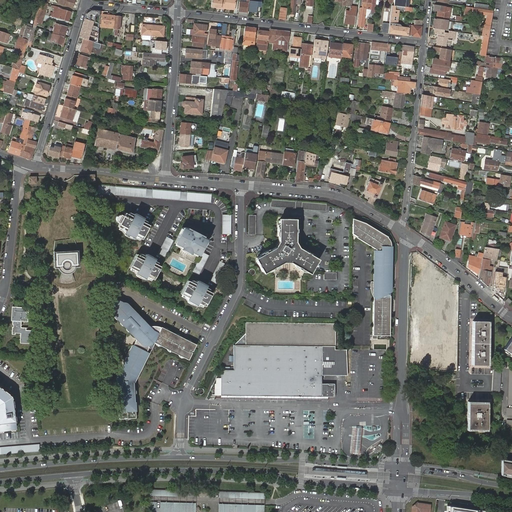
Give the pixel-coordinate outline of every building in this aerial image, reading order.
[(218,0),(211,0),(210,7),(220,8),(221,0),(218,0)] [(224,0),(224,9),(234,10),(234,0),(224,0)] [(248,3),(249,3),(249,1),(249,0),(246,0),(246,3),(239,2),(238,12),(247,13),(248,3)] [(347,0),(344,23),(348,24),(349,22),(354,23),(356,7),(351,6),(352,5),(352,0),(347,0)] [(360,8),(358,27),(363,27),(364,19),(366,19),(370,13),(374,14),(376,0),(361,0),(361,3),(362,3),(362,8),(360,8)] [(47,3),(40,1),(36,15),(43,17),(45,10),(47,3)] [(249,3),(248,12),(260,13),(261,2),(249,1),(249,3)] [(61,9),(62,8),(55,6),(51,16),(68,21),(71,12),(61,9)] [(391,6),(388,34),(395,34),(396,26),(397,22),(402,22),(403,11),(411,11),(412,8),(404,7),(393,6),(391,6)] [(440,6),(438,18),(449,20),(450,8),(440,6)] [(279,7),(278,19),(285,20),(286,7),(279,7)] [(486,25),(490,26),(492,11),(468,8),(467,15),(476,16),(476,14),(488,15),(486,25)] [(90,10),(86,13),(84,21),(79,38),(83,39),(93,42),(97,43),(98,24),(99,11),(94,11),(90,10)] [(103,11),(99,11),(98,24),(112,25),(113,16),(106,16),(106,14),(104,14),(104,15),(103,15),(103,11)] [(43,17),(36,15),(34,22),(41,24),(43,17)] [(434,19),(433,28),(446,30),(446,28),(447,21),(434,19)] [(31,25),(23,22),(19,37),(28,40),(29,38),(28,38),(31,25)] [(63,32),(65,32),(66,27),(55,24),(52,33),(62,36),(63,32)] [(194,24),(193,30),(206,32),(207,26),(194,24)] [(150,35),(161,36),(162,26),(150,25),(150,27),(141,26),(140,35),(142,35),(150,35)] [(420,38),(421,27),(409,25),(409,27),(408,36),(420,38)] [(409,27),(396,26),(395,34),(408,36),(409,27)] [(35,27),(32,27),(29,38),(28,40),(26,46),(30,47),(34,35),(32,35),(35,27)] [(256,28),(245,27),(243,36),(252,37),(252,40),(254,40),(256,28)] [(448,34),(451,35),(452,31),(446,30),(433,28),(431,37),(445,39),(445,37),(443,37),(444,32),(448,33),(448,34)] [(284,45),(284,50),(287,50),(287,46),(289,32),(269,30),(267,43),(284,45)] [(10,34),(0,31),(0,41),(7,44),(10,34)] [(262,50),(267,51),(267,48),(267,44),(266,44),(268,32),(258,31),(256,46),(262,46),(262,50)] [(289,32),(287,46),(295,48),(294,53),(300,54),(301,44),(302,34),(289,32)] [(51,37),(50,41),(61,45),(63,38),(52,34),(51,37)] [(28,40),(19,37),(18,37),(14,51),(20,52),(24,54),(28,40)] [(213,47),(213,51),(218,51),(220,39),(212,37),(211,42),(208,42),(207,46),(213,47)] [(328,37),(327,47),(330,47),(328,57),(340,58),(341,56),(342,44),(332,43),(333,37),(328,37)] [(197,42),(194,42),(193,46),(203,47),(204,39),(197,38),(197,42)] [(93,42),(83,39),(82,44),(83,44),(82,48),(81,47),(80,51),(89,54),(93,42)] [(220,49),(233,51),(233,47),(232,47),(232,41),(221,39),(220,49)] [(315,40),(313,51),(326,53),(327,42),(315,40)] [(155,48),(153,48),(152,53),(162,54),(162,51),(166,51),(166,42),(155,41),(155,48)] [(381,43),(371,42),(370,49),(380,50),(381,43)] [(354,53),(353,59),(359,59),(359,58),(366,59),(368,45),(355,43),(354,53)] [(301,44),(300,54),(298,67),(305,68),(307,55),(310,56),(312,45),(301,44)] [(351,46),(342,44),(341,56),(342,56),(350,57),(351,46)] [(399,53),(398,59),(388,58),(389,56),(388,56),(388,53),(389,53),(391,44),(387,44),(386,51),(385,55),(386,55),(385,63),(400,65),(400,57),(401,58),(401,53),(399,53)] [(401,58),(401,60),(411,61),(412,57),(413,47),(402,46),(401,53),(401,58)] [(439,48),(433,47),(433,51),(439,52),(439,51),(440,51),(439,59),(444,60),(449,61),(450,50),(449,50),(446,49),(439,48)] [(183,58),(201,59),(201,49),(184,48),(183,58)] [(165,62),(166,54),(162,54),(152,53),(144,52),(142,66),(156,67),(157,61),(165,62)] [(38,74),(50,78),(54,67),(52,66),(53,63),(51,63),(53,59),(38,55),(36,63),(41,64),(38,74)] [(78,55),(75,65),(86,68),(86,67),(84,66),(87,59),(89,60),(89,58),(78,55)] [(485,64),(485,67),(486,67),(495,68),(498,68),(498,63),(499,63),(499,58),(490,57),(489,65),(485,64)] [(13,64),(12,65),(12,68),(13,68),(19,70),(20,67),(22,60),(17,59),(16,64),(13,64)] [(439,59),(435,59),(434,68),(432,68),(430,68),(429,73),(444,75),(445,71),(448,71),(449,61),(444,60),(439,59)] [(191,62),(190,73),(200,74),(200,73),(205,74),(205,64),(191,62)] [(366,77),(373,78),(373,73),(383,75),(384,66),(368,64),(367,70),(366,77)] [(123,73),(122,78),(125,78),(125,79),(130,80),(132,67),(121,66),(121,73),(123,73)] [(475,81),(481,82),(483,67),(479,66),(478,66),(477,77),(475,76),(475,81)] [(485,78),(494,78),(496,79),(498,79),(499,75),(494,74),(495,68),(486,67),(485,78)] [(9,80),(16,82),(17,79),(18,73),(19,70),(13,68),(10,77),(9,80)] [(72,76),(70,85),(78,87),(82,75),(75,72),(73,76),(72,76)] [(191,75),(180,74),(179,83),(186,84),(187,77),(190,78),(191,78),(191,75)] [(484,77),(483,86),(485,87),(493,87),(494,78),(485,78),(484,77)] [(449,82),(450,80),(439,78),(438,86),(446,88),(447,82),(449,82)] [(7,81),(3,80),(0,88),(4,89),(2,92),(4,93),(5,94),(11,95),(14,83),(7,81)] [(397,81),(390,80),(390,81),(392,82),(391,85),(397,86),(397,93),(410,94),(411,87),(414,88),(415,83),(409,82),(397,81)] [(473,93),(479,94),(481,82),(475,81),(472,80),(471,87),(467,86),(466,92),(473,93)] [(34,96),(42,98),(42,96),(46,97),(49,87),(36,83),(36,85),(38,86),(36,93),(35,93),(34,96)] [(116,83),(114,95),(119,96),(135,99),(136,90),(123,88),(124,84),(116,83)] [(78,87),(70,85),(66,96),(75,98),(76,98),(79,88),(78,87)] [(450,89),(431,86),(430,93),(448,96),(450,89)] [(225,98),(226,95),(227,90),(214,89),(211,121),(220,121),(225,98)] [(150,101),(160,102),(161,91),(147,90),(146,100),(147,100),(148,101),(150,101)] [(397,93),(394,93),(385,92),(384,94),(394,95),(393,107),(402,108),(403,94),(397,93)] [(33,96),(32,95),(31,99),(25,97),(24,100),(25,100),(28,101),(43,105),(45,99),(42,98),(34,96),(33,96)] [(420,107),(425,108),(432,109),(433,109),(434,96),(422,95),(420,107)] [(75,98),(66,96),(63,106),(72,109),(75,98)] [(182,106),(183,107),(184,107),(185,107),(184,114),(201,115),(203,99),(194,98),(194,102),(185,102),(184,102),(183,103),(182,104),(182,105),(182,106)] [(41,111),(43,105),(28,101),(25,100),(23,106),(28,107),(41,111)] [(159,112),(160,102),(150,101),(148,101),(147,100),(146,100),(144,100),(143,111),(147,111),(150,111),(159,112)] [(353,119),(355,101),(348,100),(347,113),(350,114),(349,118),(353,119)] [(72,109),(63,106),(59,117),(71,121),(75,110),(72,109)] [(393,108),(382,106),(380,121),(386,123),(389,123),(393,108)] [(420,107),(419,115),(431,117),(432,109),(425,108),(420,107)] [(29,114),(30,111),(23,109),(22,112),(26,113),(27,113),(25,120),(29,121),(34,122),(36,123),(38,117),(29,114)] [(158,120),(159,112),(150,111),(149,119),(147,118),(147,122),(157,123),(157,120),(158,120)] [(12,115),(6,113),(4,117),(2,124),(2,126),(1,128),(0,131),(0,132),(9,136),(12,126),(9,125),(6,127),(9,118),(10,119),(12,115)] [(338,113),(335,125),(346,128),(350,115),(347,114),(346,116),(338,113)] [(442,119),(442,122),(443,124),(445,124),(445,128),(456,129),(458,118),(453,117),(453,115),(446,115),(446,119),(443,119),(442,119)] [(472,145),(476,120),(476,117),(474,116),(472,128),(467,128),(465,138),(450,135),(449,141),(468,144),(472,145)] [(373,119),(366,118),(365,125),(371,126),(373,119)] [(29,121),(25,120),(25,119),(24,119),(18,143),(11,141),(8,153),(19,156),(28,127),(29,124),(29,121)] [(386,123),(380,121),(373,119),(371,126),(370,130),(387,134),(389,123),(386,123)] [(419,120),(417,136),(421,136),(423,137),(430,138),(442,140),(449,141),(450,135),(450,134),(422,129),(424,121),(419,120)] [(180,134),(189,135),(190,124),(180,123),(180,134)] [(479,133),(485,134),(485,132),(487,132),(488,124),(483,123),(483,125),(480,125),(479,133)] [(260,137),(266,138),(268,126),(262,125),(260,137)] [(31,158),(36,143),(30,141),(34,129),(28,127),(19,156),(29,160),(31,158)] [(135,138),(118,134),(98,130),(94,145),(132,153),(135,138)] [(139,147),(158,151),(160,143),(163,132),(163,131),(156,130),(153,140),(154,140),(153,143),(149,142),(146,141),(147,138),(144,138),(143,140),(141,140),(139,147)] [(188,146),(189,135),(180,134),(179,146),(188,146)] [(481,137),(480,140),(485,141),(485,143),(487,143),(488,141),(500,144),(501,139),(491,137),(491,136),(478,134),(477,137),(481,137)] [(442,140),(430,138),(423,137),(421,149),(429,151),(429,149),(440,150),(442,140)] [(228,144),(215,140),(213,148),(226,151),(228,144)] [(384,154),(395,156),(396,151),(395,151),(396,142),(387,140),(384,154)] [(74,142),(72,149),(70,157),(80,159),(84,145),(74,142)] [(265,162),(281,164),(282,153),(265,151),(266,145),(259,144),(258,150),(256,161),(257,161),(254,177),(262,178),(265,162)] [(72,149),(61,146),(60,148),(58,156),(70,159),(70,157),(72,149)] [(47,155),(58,158),(58,156),(60,148),(54,147),(53,149),(49,148),(47,155)] [(257,148),(252,147),(251,151),(245,150),(244,154),(243,159),(241,167),(247,168),(248,166),(249,167),(248,171),(252,172),(257,148)] [(226,151),(213,148),(212,150),(210,160),(223,163),(226,151)] [(450,153),(449,158),(463,161),(465,151),(451,149),(451,150),(449,150),(449,152),(449,153),(450,153)] [(484,159),(482,169),(491,171),(491,170),(496,171),(498,162),(504,163),(505,156),(500,156),(501,150),(497,150),(493,149),(492,160),(484,159)] [(318,156),(298,150),(298,151),(294,182),(303,181),(305,176),(303,176),(305,165),(316,166),(318,156)] [(294,154),(283,151),(282,153),(281,164),(292,166),(294,154)] [(241,167),(243,159),(244,154),(242,154),(240,155),(239,156),(236,155),(235,157),(233,170),(241,172),(241,167)] [(181,157),(182,164),(181,164),(181,165),(180,166),(181,167),(181,168),(182,168),(183,168),(193,167),(191,156),(181,157)] [(430,157),(427,169),(438,171),(439,164),(444,166),(446,160),(430,157)] [(394,163),(395,160),(388,159),(382,159),(381,161),(380,161),(378,172),(395,174),(395,169),(393,169),(394,163)] [(468,165),(462,163),(458,180),(465,182),(468,165)] [(319,182),(322,169),(317,168),(316,174),(315,173),(314,176),(312,176),(313,181),(319,182)] [(331,174),(329,183),(332,184),(333,183),(339,185),(340,183),(345,184),(349,171),(343,169),(341,175),(335,173),(335,175),(331,174)] [(85,173),(85,182),(93,182),(94,174),(85,173)] [(463,199),(465,182),(458,180),(444,177),(429,173),(427,177),(457,185),(456,189),(461,190),(460,195),(460,198),(463,199)] [(412,175),(412,184),(419,186),(419,183),(433,188),(434,183),(427,181),(428,180),(426,180),(421,179),(421,178),(412,175)] [(483,180),(483,183),(509,188),(510,177),(510,176),(502,175),(502,178),(500,178),(500,181),(486,179),(486,181),(483,180)] [(369,196),(366,201),(372,205),(375,198),(375,199),(382,183),(378,182),(370,179),(369,182),(368,182),(363,194),(369,196)] [(99,185),(98,193),(107,194),(108,186),(99,185)] [(145,189),(114,187),(114,194),(144,197),(145,189)] [(150,197),(178,200),(179,191),(151,189),(150,197)] [(429,196),(431,197),(432,194),(421,191),(418,199),(429,203),(430,201),(428,200),(429,196)] [(185,192),(185,200),(210,202),(210,194),(185,192)] [(273,206),(297,207),(297,200),(273,199),(273,206)] [(303,200),(303,207),(328,208),(327,201),(303,200)] [(462,216),(460,216),(460,219),(465,219),(469,220),(470,210),(462,209),(462,216)] [(124,231),(134,236),(134,235),(138,237),(142,239),(144,235),(147,237),(151,230),(147,228),(148,225),(146,224),(141,221),(142,219),(133,214),(131,217),(126,214),(124,213),(117,226),(121,228),(125,230),(124,231)] [(255,234),(256,214),(248,214),(247,234),(255,234)] [(222,215),(222,233),(231,233),(231,215),(222,215)] [(426,215),(420,232),(429,236),(436,218),(426,215)] [(282,261),(288,261),(293,264),(293,262),(297,265),(296,266),(301,270),(302,268),(306,270),(305,271),(308,272),(309,272),(316,260),(316,258),(314,256),(313,257),(310,255),(311,254),(305,250),(304,252),(301,250),(302,249),(297,246),(294,241),(295,237),(294,237),(294,232),(296,233),(296,226),(294,226),(294,222),(295,222),(295,220),(293,218),(281,217),(279,219),(279,222),(280,222),(279,225),(277,225),(277,231),(279,231),(279,236),(277,236),(277,242),(275,246),(271,248),(271,249),(267,251),(266,249),(261,252),(262,254),(258,256),(258,255),(256,256),(255,259),(261,270),(264,271),(266,270),(265,269),(269,267),(270,268),(275,266),(274,264),(278,262),(279,263),(282,261)] [(355,219),(354,219),(354,232),(358,234),(357,235),(376,247),(376,249),(374,249),(373,333),(391,333),(391,293),(390,293),(390,280),(391,280),(391,249),(392,245),(391,241),(391,239),(391,238),(390,236),(389,235),(388,234),(387,234),(366,221),(355,217),(355,219)] [(465,219),(460,219),(458,226),(457,234),(471,236),(472,232),(474,223),(465,222),(465,219)] [(449,240),(454,225),(444,222),(439,237),(449,240)] [(192,250),(194,251),(194,252),(199,255),(206,240),(199,237),(198,238),(194,235),(195,233),(190,231),(190,232),(182,228),(175,243),(180,246),(180,244),(183,246),(181,249),(190,253),(192,250)] [(479,235),(479,233),(477,233),(473,233),(472,232),(471,236),(471,239),(484,241),(485,236),(479,235)] [(165,259),(174,239),(168,236),(158,256),(165,259)] [(498,250),(498,249),(497,249),(484,246),(482,253),(481,263),(478,279),(485,285),(487,277),(490,277),(492,267),(488,266),(487,266),(488,259),(490,260),(496,261),(498,250)] [(79,267),(78,250),(66,250),(53,251),(54,268),(58,268),(59,270),(60,272),(63,273),(65,274),(66,274),(68,274),(70,273),(72,272),(74,270),(75,269),(75,267),(79,267)] [(199,275),(209,256),(202,252),(195,265),(192,272),(199,275)] [(468,255),(467,261),(468,261),(467,267),(477,274),(480,263),(481,263),(482,253),(477,253),(477,254),(474,254),(474,256),(468,255)] [(138,275),(144,278),(145,279),(146,278),(147,276),(152,279),(154,280),(161,266),(157,264),(154,263),(155,261),(145,256),(144,258),(141,256),(138,254),(131,268),(132,269),(137,271),(137,273),(136,274),(138,275)] [(215,284),(225,264),(219,261),(209,280),(215,284)] [(409,289),(420,290),(421,264),(409,263),(409,289)] [(418,370),(455,371),(458,284),(444,284),(445,275),(434,274),(431,352),(414,351),(414,361),(418,362),(418,370)] [(189,301),(195,304),(196,305),(197,304),(197,302),(203,305),(205,306),(211,292),(207,290),(204,289),(205,287),(196,283),(195,284),(191,282),(188,281),(181,294),(183,295),(188,298),(187,300),(189,301)] [(112,309),(137,336),(117,374),(118,416),(135,415),(134,378),(148,350),(147,349),(149,344),(153,343),(152,339),(153,337),(155,338),(154,339),(189,357),(197,342),(162,324),(158,323),(154,323),(150,323),(128,301),(125,303),(123,300),(123,299),(114,294),(111,298),(113,299),(113,304),(114,308),(112,309)] [(10,323),(10,331),(13,331),(13,329),(19,330),(18,338),(30,339),(31,333),(32,333),(32,326),(23,326),(23,324),(19,324),(20,318),(25,319),(26,305),(11,304),(10,321),(11,321),(11,323),(10,323)] [(487,365),(488,322),(472,321),(472,365),(487,365)] [(246,332),(240,337),(246,337),(254,322),(246,322),(246,332)] [(254,322),(246,337),(261,338),(261,323),(254,322)] [(261,323),(261,338),(261,340),(336,341),(336,323),(261,323)] [(246,337),(240,337),(235,343),(235,345),(233,345),(233,369),(221,369),(221,378),(221,395),(321,396),(334,397),(334,384),(321,384),(322,375),(322,346),(336,346),(336,341),(261,340),(261,338),(246,337)] [(346,346),(336,346),(322,346),(322,375),(347,376),(346,346)] [(499,394),(502,369),(494,369),(492,393),(499,394)] [(0,429),(16,428),(15,420),(13,412),(13,408),(12,404),(11,395),(0,387),(0,429)] [(468,404),(467,429),(487,429),(488,404),(468,404)] [(358,453),(361,428),(354,428),(352,452),(358,453)] [(0,455),(40,452),(40,443),(0,446),(0,455)] [(511,459),(504,458),(501,471),(506,471),(505,474),(511,474),(511,459)] [(151,511),(166,511),(196,511),(197,500),(197,490),(152,488),(151,511)] [(266,493),(220,492),(220,500),(219,511),(264,511),(265,502),(266,493)] [(411,508),(411,511),(419,511),(420,511),(425,511),(428,511),(429,504),(417,502),(411,508)]
